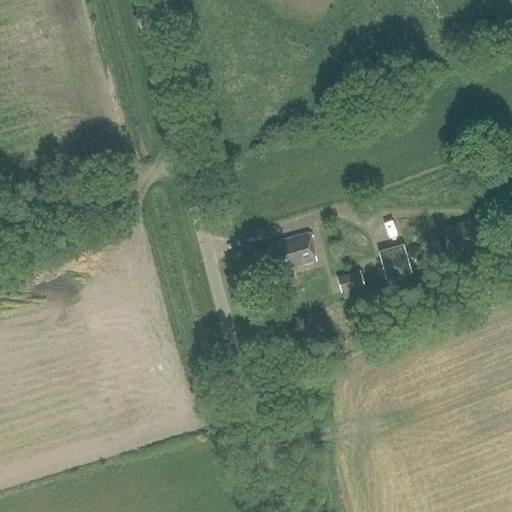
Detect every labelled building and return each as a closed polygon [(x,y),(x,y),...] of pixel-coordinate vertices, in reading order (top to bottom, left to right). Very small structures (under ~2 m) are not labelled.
[(0,38),(15,33),(10,22),(0,25),(0,38)] [(487,244),(480,218),(445,228),(452,253),(487,244)] [(279,273),(316,263),(308,233),(271,243),(272,248),(255,252),(260,271),(277,267),(279,273)] [(403,245),(377,252),(386,282),(412,275),(403,245)] [(359,273),(338,279),(342,293),(363,287),(359,273)]
